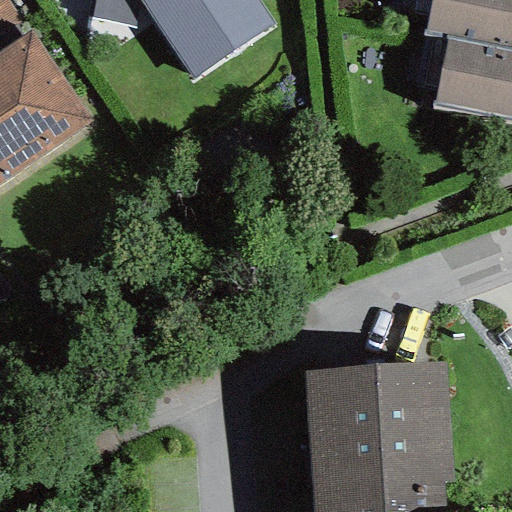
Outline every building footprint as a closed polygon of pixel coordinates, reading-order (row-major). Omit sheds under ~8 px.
[(0,0),(0,184),(92,121),(5,0),(0,0)] [(94,0),(90,18),(135,28),(139,0),(94,0)] [(139,0),(193,80),(273,24),(256,0),(139,0)] [(511,49),(511,50),(511,43),(511,0),(430,0),(423,35),(447,39),(432,107),(511,121),(511,49)] [(446,511),(444,483),(454,482),(445,363),(305,371),(313,511),(446,511)]
